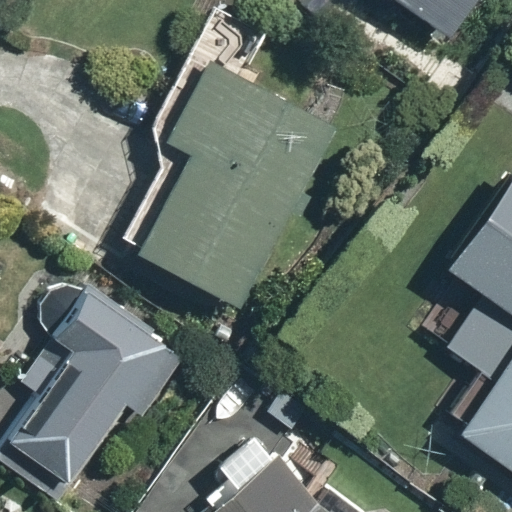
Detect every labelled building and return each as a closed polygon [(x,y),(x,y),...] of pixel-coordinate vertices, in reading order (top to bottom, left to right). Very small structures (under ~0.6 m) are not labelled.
[(395,0),(437,29),(456,0),(395,0)] [(187,162),(137,257),(242,313),(336,133),(201,62),(157,146),(187,162)] [(511,314),(511,366),(455,446),(511,486),(511,284),(498,304),(511,314)] [(8,453),(89,504),(181,357),(71,289),(41,336),(70,354),(8,453)] [(295,448),(214,511),(337,511),(328,504),(295,448)]
